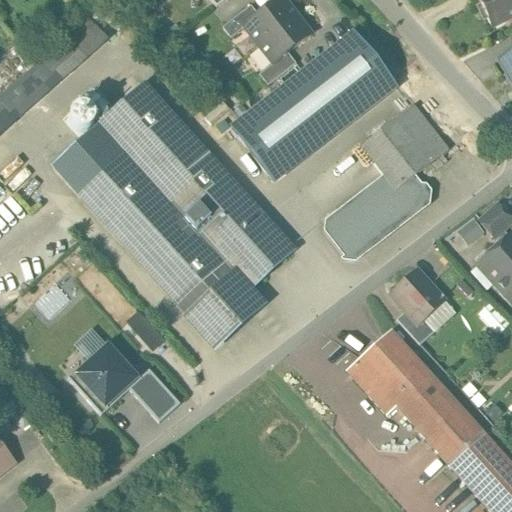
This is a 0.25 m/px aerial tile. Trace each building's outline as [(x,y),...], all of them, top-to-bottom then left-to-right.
[(207,0),(215,9),(227,0),(207,0)] [(280,0),(258,18),(243,29),(243,30),(258,48),(295,18),(280,0)] [(511,0),(477,0),(492,29),(511,18),(511,0)] [(250,8),(221,30),(230,40),(243,30),(243,29),(258,18),(250,8)] [(295,18),(258,48),(272,66),(272,67),(287,55),(310,37),(295,18)] [(88,22),(0,99),(0,107),(15,124),(107,43),(88,22)] [(353,36),(231,131),(273,184),(395,90),(353,36)] [(511,84),(511,54),(499,62),(511,84)] [(287,55),(272,67),(272,66),(258,77),(267,88),(295,66),(287,55)] [(210,68),(198,77),(207,87),(218,78),(210,68)] [(218,78),(207,87),(215,98),(226,89),(218,78)] [(292,252),(143,87),(99,127),(126,157),(80,199),(215,348),(262,306),(249,291),(292,252)] [(414,107),(360,147),(381,175),(324,218),(323,233),(341,256),(356,256),(425,204),(425,194),(413,178),(447,152),(414,107)] [(511,217),(500,204),(480,221),(495,238),(511,223),(511,217)] [(511,235),(478,266),(511,303),(511,235)] [(443,303),(416,274),(390,298),(404,314),(416,328),(422,322),(443,303)] [(504,327),(488,308),(479,317),(495,335),(504,327)] [(139,311),(126,323),(151,352),(165,340),(139,311)] [(422,322),(416,328),(404,314),(396,322),(419,348),(433,334),(422,322)] [(511,511),(511,469),(389,334),(346,373),(387,418),(396,409),(488,511),(511,511)] [(108,344),(69,380),(100,414),(128,389),(139,379),(108,344)] [(139,379),(128,389),(158,422),(177,404),(148,371),(139,379)] [(0,477),(15,466),(0,446),(0,477)]
